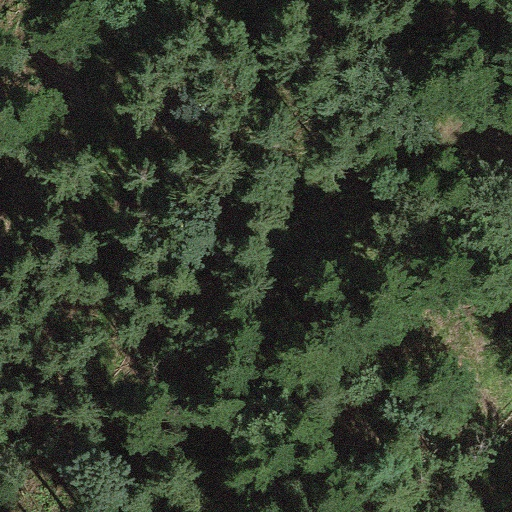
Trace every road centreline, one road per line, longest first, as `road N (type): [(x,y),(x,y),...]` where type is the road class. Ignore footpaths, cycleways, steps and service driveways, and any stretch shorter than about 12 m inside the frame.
road 1 (track): [(230,0),(263,23),(290,103),(286,255),(215,511)]
road 2 (track): [(0,228),(90,96),(179,14),(229,0)]
road 3 (track): [(286,255),(378,250),(466,339),(511,413)]
